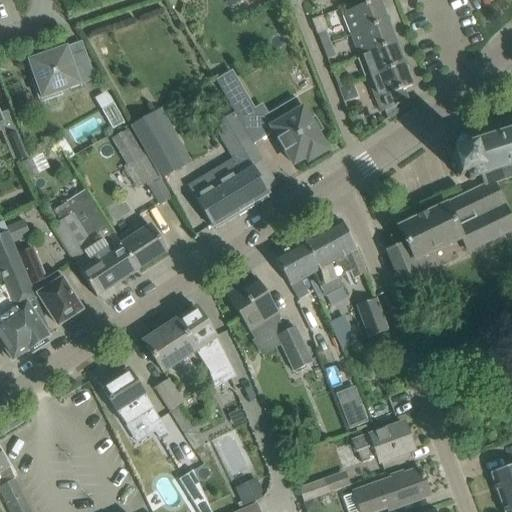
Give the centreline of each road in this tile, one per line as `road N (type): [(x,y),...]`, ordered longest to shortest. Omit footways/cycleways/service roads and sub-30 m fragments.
road 1 (residential): [(0,401),(334,182)]
road 2 (residential): [(467,511),(362,233),(334,182)]
road 3 (residential): [(334,182),(469,93)]
